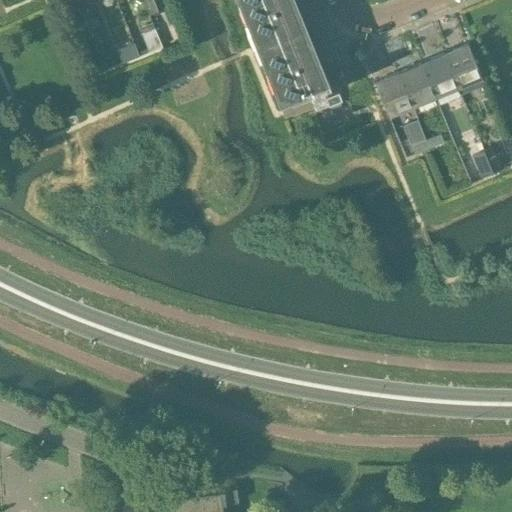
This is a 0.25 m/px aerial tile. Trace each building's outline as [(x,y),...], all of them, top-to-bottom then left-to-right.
[(153,0),(143,0),(148,14),(157,11),(153,0)] [(291,0),(239,0),(279,100),(289,96),(293,107),(313,99),(313,100),(333,92),(333,90),(340,87),(337,79),(329,82),(327,77),(323,78),(291,0)] [(82,22),(85,30),(101,24),(97,16),(82,22)] [(148,51),(161,46),(155,28),(142,33),(148,51)] [(117,48),(122,61),(139,54),(134,41),(117,48)] [(481,76),(468,43),(444,53),(457,86),(481,76)] [(421,62),(435,95),(457,86),(444,53),(421,62)] [(421,62),(398,72),(412,105),(435,95),(421,62)] [(374,81),(388,115),(412,105),(398,72),(374,81)] [(440,132),(425,138),(429,146),(443,140),(440,132)] [(411,144),(415,152),(429,146),(425,138),(411,144)] [(504,166),(495,144),(484,149),(493,170),(504,166)] [(471,154),(480,175),(493,170),(484,149),(471,154)] [(235,487),(171,495),(172,511),(216,511),(215,503),(237,501),(235,487)]
